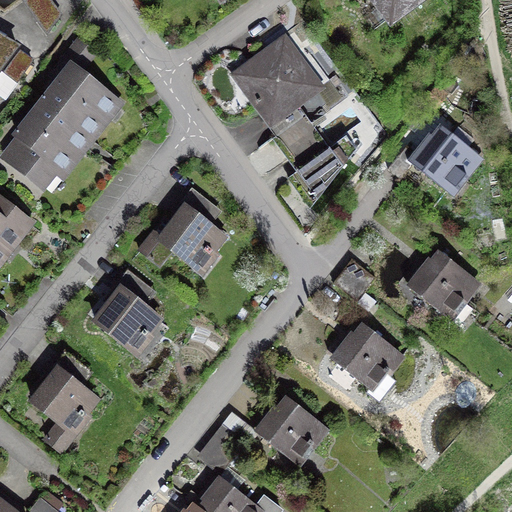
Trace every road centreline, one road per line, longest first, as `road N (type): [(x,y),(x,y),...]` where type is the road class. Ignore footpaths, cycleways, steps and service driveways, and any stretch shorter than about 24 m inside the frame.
road 1 (residential): [(125,511),(310,270),(161,75)]
road 2 (residential): [(161,75),(270,0)]
